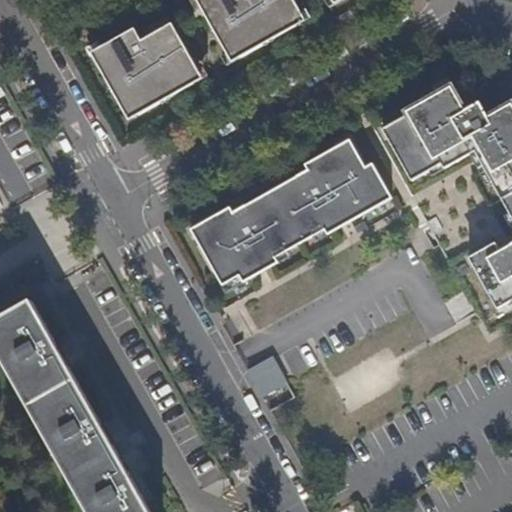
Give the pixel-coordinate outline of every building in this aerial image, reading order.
[(188,0),(195,11),(200,9),(226,55),(236,49),(240,58),(281,34),(277,26),(302,12),(295,0),(188,0)] [(353,16),(349,9),(321,25),(325,32),(353,16)] [(173,28),(144,45),(174,96),(178,94),(173,86),(197,72),(173,28)] [(97,45),(85,51),(122,115),(131,110),(136,118),(174,96),(144,45),(141,47),(132,30),(100,50),(97,45)] [(248,76),(244,69),(217,85),(221,92),(248,76)] [(498,311),(511,302),(511,104),(486,119),(478,105),(465,113),(449,85),(404,110),(408,117),(382,132),(412,183),(441,166),(444,171),(475,154),(511,218),(511,244),(500,252),(495,244),(469,259),(498,311)] [(226,294),(256,278),(249,266),(265,257),(268,264),(276,259),(332,228),(329,221),(344,212),(350,223),(392,200),(373,165),(366,169),(350,141),(315,161),(318,167),(224,220),(220,215),(191,232),(226,294)] [(249,266),(256,278),(279,265),(276,259),(268,264),(265,257),(249,266)] [(151,511),(32,302),(0,319),(0,358),(86,511),(151,511)] [(279,358),(252,368),(267,410),(294,400),(279,358)]
